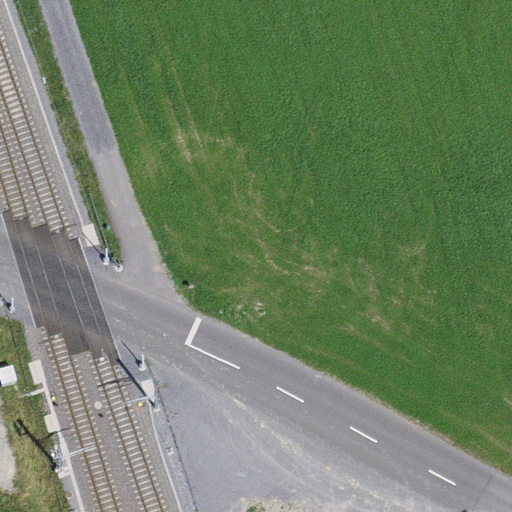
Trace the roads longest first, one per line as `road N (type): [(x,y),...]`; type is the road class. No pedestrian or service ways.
road 1 (tertiary): [(503,511),(164,334),(0,262)]
road 2 (track): [(56,0),(164,334)]
